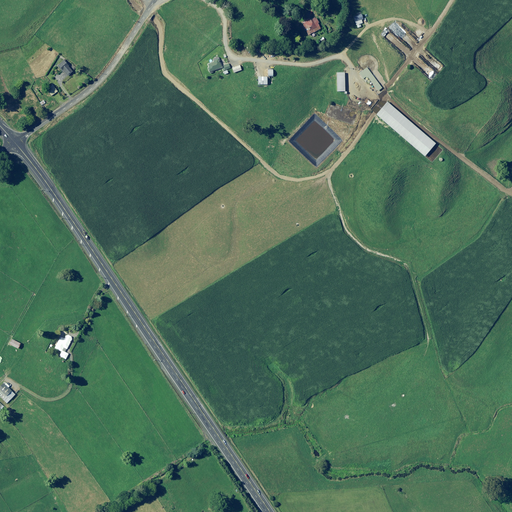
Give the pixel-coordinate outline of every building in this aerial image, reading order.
[(362,19),(360,12),(355,13),(356,15),(352,16),(355,25),(362,23),(361,19),(362,19)] [(320,28),(314,16),(308,19),(301,22),(308,35),(320,28)] [(408,49),(403,45),(399,50),(404,54),(408,49)] [(222,67),(219,58),(213,60),(213,62),(207,64),(209,67),(208,68),(210,73),(213,72),(212,71),(222,67)] [(67,63),(64,59),(57,65),(67,76),(75,68),(68,62),(67,63)] [(377,82),(366,68),(359,73),(363,79),(367,76),(372,83),(374,85),(377,82)] [(58,91),(53,85),(47,90),(51,96),(58,91)] [(374,98),(376,97),(373,94),(365,104),(369,108),(376,99),(374,98)] [(389,97),(377,110),(425,151),(437,138),(389,97)] [(73,337),(66,334),(64,338),(60,336),(54,348),(61,351),(59,356),(65,359),(68,354),(65,352),(73,337)] [(21,343),(11,339),(9,344),(18,348),(21,343)] [(9,386),(4,381),(0,385),(0,396),(7,403),(15,394),(8,387),(9,386)]
